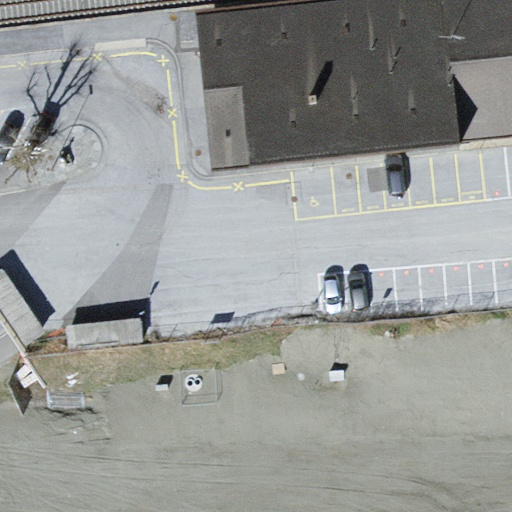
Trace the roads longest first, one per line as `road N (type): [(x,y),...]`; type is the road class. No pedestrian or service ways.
road 1 (motorway): [(511,459),(0,494)]
road 2 (unclassified): [(0,299),(68,258),(143,185),(158,109),(142,0)]
